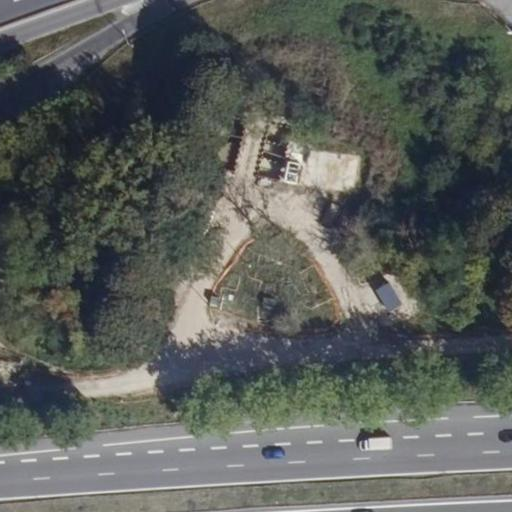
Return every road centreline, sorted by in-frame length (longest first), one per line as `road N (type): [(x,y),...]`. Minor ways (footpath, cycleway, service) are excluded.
road 1 (trunk): [(511,447),(0,477)]
road 2 (secondary): [(0,97),(178,0)]
